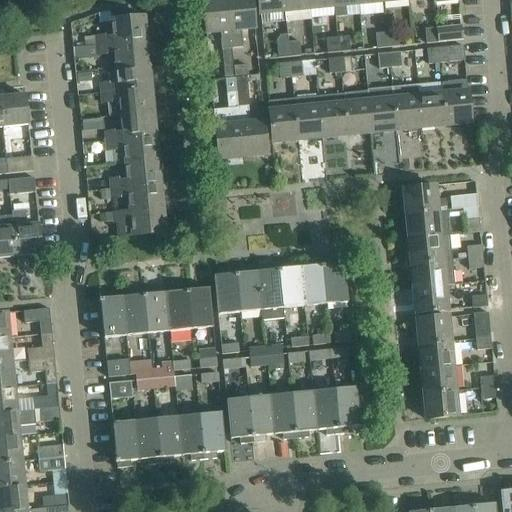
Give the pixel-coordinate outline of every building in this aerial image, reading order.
[(231,48),(226,0),(212,0),(203,1),(206,34),(222,33),(223,40),(221,40),(222,49),(231,48)] [(226,0),(231,48),(242,47),(240,31),(255,29),(252,0),(226,0)] [(285,12),(283,0),(258,0),(259,14),(285,12)] [(309,9),(308,0),(283,0),(285,12),(286,22),(310,19),(309,9)] [(332,0),(308,0),(309,9),(334,7),(332,0)] [(357,0),(332,0),(334,7),(335,17),(347,16),(346,6),(358,4),(357,0)] [(97,46),(147,41),(144,17),(111,20),(112,37),(105,37),(105,36),(96,36),(97,46)] [(461,25),(435,27),(437,43),(462,40),(461,25)] [(437,43),(435,27),(426,28),(427,43),(437,43)] [(399,31),(386,32),(387,48),(400,47),(399,31)] [(387,48),(386,32),(377,33),(378,49),(387,48)] [(287,34),(277,35),(278,43),(288,42),(287,34)] [(97,46),(96,36),(84,38),(85,47),(97,46)] [(350,36),(337,37),(338,53),(351,52),(350,36)] [(338,53),(337,37),(328,38),(329,53),(338,53)] [(147,41),(97,46),(98,56),(114,55),(115,69),(149,65),(147,41)] [(300,41),(288,42),(289,58),(301,57),(300,41)] [(289,58),(288,42),(278,43),(279,59),(289,58)] [(463,47),(443,48),(438,49),(439,64),(465,61),(463,47)] [(233,75),(230,49),(221,50),(224,76),(233,75)] [(439,64),(438,49),(427,50),(429,65),(439,64)] [(388,53),(389,69),(402,67),(401,52),(388,53)] [(389,69),(388,53),(379,54),(380,69),(389,69)] [(339,58),(340,73),(353,72),(351,57),(339,58)] [(340,73),(339,58),(330,58),(331,74),(340,73)] [(233,63),(234,75),(247,73),(246,62),(233,63)] [(301,62),(290,63),(291,78),(303,77),(301,62)] [(291,78),(290,63),(279,63),(281,79),(291,78)] [(149,65),(115,69),(116,82),(100,84),(101,94),(151,89),(149,65)] [(90,81),(89,71),(79,72),(80,82),(90,81)] [(234,79),(237,108),(249,107),(246,78),(234,79)] [(441,84),(442,95),(445,126),(471,123),(467,81),(441,84)] [(416,86),(391,88),(396,131),(420,128),(417,98),(416,86)] [(396,131),(391,88),(367,90),(368,102),(371,133),(396,131)] [(151,89),(101,94),(102,105),(108,104),(109,117),(120,116),(154,113),(151,89)] [(442,95),(417,98),(420,128),(445,126),(442,95)] [(0,98),(0,105),(2,128),(28,125),(25,96),(0,98)] [(368,102),(343,105),(346,135),(371,133),(368,102)] [(346,135),(343,105),(319,107),(322,138),(346,135)] [(237,108),(242,158),(267,155),(264,122),(249,123),(248,107),(237,108)] [(322,138),(319,107),(294,109),(297,140),(322,138)] [(242,158),(237,108),(228,109),(229,118),(231,117),(232,125),(215,127),(218,160),(242,158)] [(297,140),(294,109),(269,112),(272,143),(297,140)] [(154,113),(120,116),(121,130),(105,132),(106,142),(156,137),(154,113)] [(89,120),(81,121),(82,131),(90,130),(89,120)] [(156,137),(106,142),(107,152),(113,151),(114,165),(124,164),(158,160),(156,137)] [(394,158),(395,146),(381,145),(380,157),(394,158)] [(31,158),(5,160),(6,166),(7,175),(33,172),(31,158)] [(158,160),(124,164),(126,178),(109,180),(110,189),(161,185),(158,160)] [(34,178),(8,181),(9,190),(9,196),(35,193),(34,178)] [(0,191),(9,190),(8,181),(0,181),(0,191)] [(161,185),(110,189),(111,199),(128,197),(129,211),(163,208),(161,185)] [(406,215),(447,211),(446,200),(436,201),(435,187),(404,190),(406,215)] [(109,199),(108,190),(100,190),(101,200),(109,199)] [(452,211),(463,210),(477,208),(476,197),(451,200),(452,211)] [(163,208),(129,211),(113,213),(114,223),(118,223),(119,238),(165,233),(163,208)] [(480,233),(477,208),(463,210),(465,234),(480,233)] [(11,213),(11,217),(15,257),(41,255),(38,225),(26,226),(25,211),(11,213)] [(447,211),(406,215),(409,240),(449,236),(447,211)] [(112,213),(101,214),(102,223),(113,222),(112,213)] [(11,217),(0,217),(0,258),(15,257),(11,217)] [(449,236),(409,240),(411,265),(452,261),(449,236)] [(468,259),(482,258),(481,246),(467,248),(468,259)] [(483,269),(482,258),(468,259),(469,270),(483,269)] [(321,260),(325,305),(348,303),(344,264),(335,265),(334,259),(321,260)] [(309,267),(300,268),(304,307),(325,305),(321,260),(308,261),(309,267)] [(452,261),(411,265),(414,289),(444,286),(444,287),(454,286),(452,261)] [(304,307),(300,268),(292,269),(291,263),(278,264),(282,309),(304,307)] [(282,309),(278,264),(265,265),(266,272),(257,272),(261,311),(282,309)] [(248,267),(235,268),(240,314),(261,311),(257,272),(249,273),(248,267)] [(240,314),(235,268),(222,270),(223,276),(214,277),(218,316),(240,314)] [(199,284),(186,285),(190,330),(213,328),(209,289),(200,290),(199,284)] [(174,293),(164,294),(168,333),(190,330),(186,285),(173,287),(174,293)] [(444,286),(414,289),(416,315),(447,312),(444,287),(444,286)] [(168,333),(164,294),(157,294),(156,288),(142,290),(147,335),(168,333)] [(147,335),(142,290),(130,291),(131,297),(122,298),(126,337),(147,335)] [(126,337),(122,298),(114,299),(113,292),(100,294),(100,300),(99,300),(99,303),(100,303),(104,339),(126,337)] [(487,307),(486,296),(471,297),(473,309),(487,307)] [(26,337),(52,334),(49,309),(23,312),(26,337)] [(0,339),(10,339),(8,314),(0,314),(0,339)] [(419,346),(450,343),(447,317),(417,321),(419,346)] [(335,344),(352,342),(351,333),(334,335),(335,344)] [(54,359),(52,334),(26,337),(28,362),(54,359)] [(330,345),(329,336),(312,337),(313,346),(330,345)] [(308,347),(307,338),(290,339),(291,348),(308,347)] [(0,365),(13,364),(10,339),(0,339),(0,365)] [(490,339),(476,340),(477,351),(491,350),(490,339)] [(452,368),(450,343),(419,346),(422,371),(452,368)] [(238,344),(221,346),(222,355),(239,354),(238,344)] [(282,345),(264,347),(265,357),(283,355),(282,345)] [(265,357),(264,347),(249,349),(250,359),(265,357)] [(200,369),(217,368),(216,349),(198,351),(200,369)] [(331,360),(348,358),(347,349),(330,351),(331,360)] [(309,353),(310,362),(326,360),(325,351),(309,353)] [(287,355),(288,364),(305,362),(304,353),(287,355)] [(284,364),(283,355),(265,357),(266,366),(284,364)] [(265,357),(250,359),(251,367),(266,366),(265,357)] [(54,359),(28,362),(31,387),(57,384),(54,359)] [(245,359),(223,361),(224,370),(246,368),(245,359)] [(130,376),(129,360),(106,362),(108,378),(130,376)] [(189,361),(172,362),(173,372),(190,370),(189,361)] [(0,389),(15,388),(13,364),(0,365),(0,389)] [(168,368),(150,370),(151,380),(169,378),(168,368)] [(452,368),(422,371),(424,395),(455,392),(452,368)] [(151,380),(150,370),(136,372),(137,382),(151,380)] [(218,374),(200,375),(201,385),(219,383),(218,374)] [(193,391),(191,376),(174,378),(175,392),(193,391)] [(481,390),(495,388),(494,377),(479,378),(481,390)] [(170,387),(169,378),(151,380),(152,389),(170,387)] [(151,380),(137,382),(137,391),(152,389),(151,380)] [(131,382),(109,384),(110,401),(132,398),(131,382)] [(15,388),(0,389),(0,413),(17,412),(15,388)] [(334,390),(339,435),(352,434),(351,428),(360,427),(356,388),(334,390)] [(495,388),(481,390),(482,401),(496,399),(495,388)] [(334,390),(312,393),(316,431),(325,431),(326,437),(339,435),(334,390)] [(455,392),(424,395),(427,420),(457,418),(455,392)] [(312,393),(291,395),(295,440),(309,438),(308,432),(316,431),(312,393)] [(291,395),(269,397),(273,436),(282,435),(283,441),(295,440),(291,395)] [(58,397),(32,400),(33,410),(59,408),(58,397)] [(273,436),(269,397),(248,399),(252,444),(266,443),(265,437),(273,436)] [(252,444),(248,399),(226,401),(230,440),(239,439),(240,445),(252,444)] [(59,408),(33,410),(34,423),(60,421),(59,408)] [(31,411),(17,412),(0,413),(0,439),(20,438),(19,426),(32,424),(31,411)] [(198,416),(203,461),(217,460),(216,453),(225,453),(221,413),(198,416)] [(203,461),(198,416),(177,418),(181,457),(190,456),(191,462),(203,461)] [(177,418),(155,420),(160,465),(174,464),(173,458),(181,457),(177,418)] [(155,420),(134,422),(138,461),(147,460),(148,466),(160,465),(155,420)] [(138,461),(134,422),(113,424),(116,460),(115,460),(115,463),(116,463),(117,469),(131,468),(130,462),(138,461)] [(20,438),(0,439),(0,464),(22,462),(20,438)] [(38,460),(64,458),(63,446),(37,449),(38,460)] [(64,458),(38,460),(39,472),(65,470),(64,458)] [(22,462),(0,464),(0,489),(25,487),(22,462)] [(511,511),(511,484),(509,485),(509,491),(500,492),(501,511),(511,511)] [(25,487),(0,489),(0,511),(24,511),(27,511),(25,487)] [(43,510),(69,508),(68,495),(42,498),(43,510)] [(485,499),(472,501),(472,511),(495,511),(495,505),(486,506),(485,499)] [(460,508),(450,509),(450,511),(472,511),(472,501),(459,502),(460,508)]
